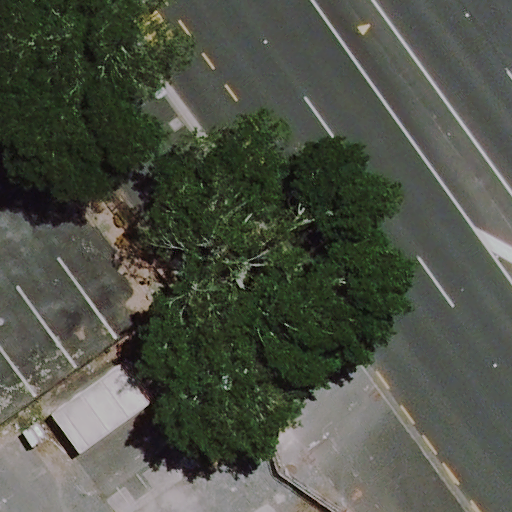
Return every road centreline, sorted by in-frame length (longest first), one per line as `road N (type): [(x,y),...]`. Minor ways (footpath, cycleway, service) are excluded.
road 1 (secondary): [(511,378),(485,340),(431,127)]
road 2 (secondary): [(337,0),(431,127)]
